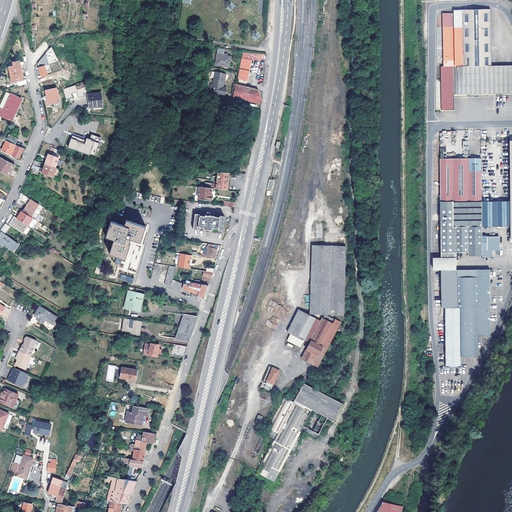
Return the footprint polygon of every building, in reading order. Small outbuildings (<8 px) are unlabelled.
[(461,8),(454,8),(454,13),(452,13),(444,13),(444,26),(461,26),(461,8)] [(461,8),(461,26),(461,66),(472,66),(491,65),(490,9),(461,8)] [(461,66),(461,26),(444,26),(445,47),(445,66),(451,66),(461,66)] [(37,63),(39,67),(45,65),(44,61),(48,57),(54,56),(50,48),(37,63)] [(224,55),(225,49),(218,48),(216,65),(230,67),(231,56),(224,55)] [(261,59),(265,59),(265,54),(242,51),(237,79),(248,80),(251,59),(260,61),(261,59)] [(12,82),(20,80),(20,85),(27,83),(26,79),(23,79),(19,61),(13,62),(14,66),(9,67),(12,82)] [(39,67),(42,76),(48,74),(45,65),(39,67)] [(497,95),(496,65),(491,65),(472,66),(472,95),(484,95),(497,95)] [(511,65),(496,65),(497,95),(511,94),(511,65)] [(451,95),(451,66),(445,66),(442,66),(442,99),(442,106),(452,106),(451,95)] [(461,66),(451,66),(451,95),(472,95),(472,66),(461,66)] [(210,84),(209,91),(225,95),(226,88),(223,87),(226,74),(215,71),(212,85),(210,84)] [(233,97),(261,103),(262,100),(258,89),(235,84),(233,97)] [(57,88),(46,90),(49,104),(60,101),(57,88)] [(86,88),(79,90),(78,90),(78,91),(79,99),(84,98),(84,95),(88,94),(86,88)] [(7,92),(1,105),(5,107),(11,94),(7,92)] [(5,107),(1,105),(0,105),(0,114),(13,120),(15,114),(14,113),(18,105),(19,105),(22,98),(11,94),(5,107)] [(89,96),(90,110),(103,109),(102,95),(89,96)] [(7,140),(16,144),(19,138),(9,134),(7,140)] [(75,134),(74,137),(91,142),(92,139),(75,134)] [(74,137),(70,149),(92,156),(92,154),(97,156),(103,138),(93,135),(92,139),(91,142),(74,137)] [(14,152),(13,155),(19,158),(23,148),(16,144),(7,140),(2,150),(11,154),(13,152),(14,152)] [(59,157),(58,157),(49,154),(45,164),(55,167),(59,157)] [(0,157),(0,170),(7,174),(12,163),(0,157)] [(440,201),(482,200),(481,170),(469,171),(469,158),(440,159),(440,192),(440,201)] [(481,158),(469,158),(469,171),(481,170),(481,158)] [(42,172),(54,176),(57,168),(55,167),(45,164),(44,168),(42,168),(40,172),(42,172)] [(227,189),(229,176),(229,174),(229,173),(218,172),(216,188),(227,189)] [(212,188),(200,186),(198,198),(211,200),(211,194),(211,195),(211,191),(212,188)] [(23,211),(31,216),(39,204),(31,199),(23,211)] [(482,200),(440,201),(440,207),(441,258),(434,258),(434,269),(437,269),(441,269),(454,269),(454,263),(454,253),(468,253),(468,256),(474,256),(482,256),(482,237),(482,227),(482,202),(482,200)] [(511,227),(510,201),(482,202),(482,227),(504,227),(511,227)] [(17,218),(27,224),(28,225),(33,218),(31,216),(23,211),(22,210),(17,218)] [(198,230),(198,227),(203,228),(203,229),(209,230),(212,230),(213,228),(218,229),(218,230),(223,230),(225,216),(220,216),(220,217),(214,216),(205,215),(205,216),(200,216),(200,214),(195,214),(193,229),(198,230)] [(11,224),(23,232),(27,224),(17,218),(15,216),(10,224),(11,224)] [(33,218),(29,226),(33,228),(37,221),(33,218)] [(141,241),(145,226),(126,219),(125,225),(111,221),(106,236),(115,239),(110,253),(126,258),(132,238),(141,241)] [(18,244),(4,234),(11,224),(10,224),(7,221),(0,230),(0,241),(14,251),(18,244)] [(502,237),(482,237),(482,256),(492,256),(492,249),(493,249),(494,249),(502,249),(502,237)] [(197,256),(209,258),(209,257),(215,258),(217,249),(213,248),(214,244),(209,243),(209,245),(208,245),(207,247),(208,247),(207,254),(205,254),(201,253),(200,254),(198,254),(197,256)] [(332,246),(313,245),(310,314),(324,315),(330,315),(332,246)] [(346,246),(332,246),(330,315),(343,316),(346,246)] [(189,267),(191,255),(181,253),(179,266),(189,267)] [(155,263),(151,279),(158,281),(162,264),(155,263)] [(203,271),(202,275),(199,284),(189,282),(189,281),(187,280),(186,283),(174,279),(177,266),(170,265),(165,284),(182,291),(183,288),(184,288),(190,290),(198,293),(197,296),(203,299),(213,272),(206,271),(203,271)] [(480,336),(488,336),(490,332),(490,305),(490,293),(491,271),(454,269),(441,269),(441,287),(441,289),(441,314),(446,315),(446,319),(446,329),(445,366),(461,367),(461,362),(461,356),(468,356),(477,356),(477,341),(478,341),(480,341),(480,336)] [(119,278),(132,283),(134,278),(121,274),(119,278)] [(128,299),(126,308),(138,311),(142,293),(129,290),(127,299),(128,299)] [(41,306),(35,316),(39,318),(41,319),(40,321),(45,324),(47,321),(54,325),(59,317),(41,306)] [(315,318),(299,309),(288,332),(304,340),(315,318)] [(197,316),(184,314),(180,326),(193,328),(194,326),(197,316)] [(335,320),(324,315),(322,318),(322,319),(301,358),(317,366),(331,340),(328,338),(334,324),(333,324),(335,320)] [(137,333),(139,319),(124,317),(122,330),(137,333)] [(340,323),(335,320),(333,324),(334,324),(328,338),(331,340),(340,323)] [(193,328),(180,326),(176,338),(189,341),(193,330),(193,328)] [(22,351),(32,356),(35,349),(38,350),(41,343),(38,342),(38,341),(28,337),(26,338),(25,341),(26,342),(27,343),(26,344),(26,345),(25,345),(22,351)] [(145,344),(144,353),(157,356),(159,345),(150,343),(150,345),(145,344)] [(183,357),(187,346),(174,344),(172,355),(183,357)] [(31,356),(32,356),(22,351),(20,351),(18,357),(19,357),(19,358),(18,359),(19,360),(17,365),(27,369),(32,357),(31,356)] [(106,381),(113,382),(115,366),(108,365),(106,381)] [(137,370),(122,367),(120,377),(135,380),(137,370)] [(9,381),(24,387),(25,383),(28,382),(27,378),(29,375),(14,368),(12,374),(9,381)] [(172,383),(175,372),(162,368),(162,371),(159,370),(157,379),(172,383)] [(279,371),(272,368),(266,381),(273,384),(279,371)] [(320,410),(309,431),(318,436),(327,418),(334,422),(343,405),(303,384),(296,398),(320,410)] [(1,402),(14,408),(17,400),(19,395),(6,389),(4,393),(4,395),(2,394),(0,397),(2,398),(1,402)] [(165,406),(168,395),(155,392),(154,394),(152,393),(150,402),(165,406)] [(274,481),(290,451),(302,429),(302,428),(309,431),(320,410),(296,398),(294,403),(291,402),(284,398),(268,430),(278,435),(258,473),(274,481)] [(140,415),(144,416),(147,417),(148,409),(134,406),(133,412),(127,411),(126,417),(128,417),(127,422),(140,425),(141,420),(139,419),(140,415)] [(13,415),(0,409),(0,429),(6,432),(13,415)] [(33,432),(48,435),(50,424),(45,423),(45,424),(39,423),(39,422),(35,421),(33,432)] [(111,425),(108,444),(116,445),(119,426),(111,425)] [(302,429),(290,451),(294,453),(306,431),(302,429)] [(146,441),(153,442),(158,434),(145,431),(144,437),(138,436),(135,449),(145,450),(146,441)] [(135,449),(134,459),(143,460),(144,455),(145,450),(135,449)] [(24,455),(17,475),(26,479),(33,459),(24,455)] [(134,459),(122,457),(121,462),(130,463),(129,465),(142,467),(143,460),(134,459)] [(72,470),(77,460),(74,459),(66,474),(70,476),(72,470)] [(56,464),(48,464),(47,471),(55,472),(56,464)] [(57,495),(62,480),(53,477),(47,492),(56,495),(57,495)] [(132,491),(137,480),(131,480),(118,478),(113,501),(122,503),(126,503),(132,491)] [(57,495),(55,501),(61,503),(68,482),(63,481),(62,480),(57,495)] [(23,492),(31,494),(32,488),(25,486),(23,492)] [(113,501),(110,501),(107,511),(120,511),(122,503),(113,501)] [(24,502),(22,510),(30,511),(32,504),(24,502)] [(399,511),(401,506),(382,502),(376,511),(399,511)]
